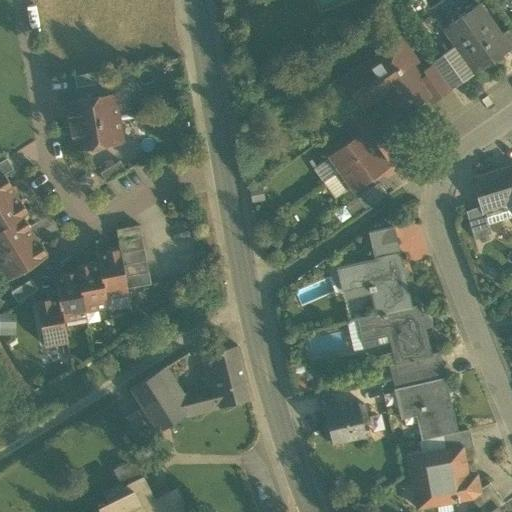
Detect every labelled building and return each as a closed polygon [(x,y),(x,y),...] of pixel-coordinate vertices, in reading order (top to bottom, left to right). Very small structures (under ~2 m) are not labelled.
[(449,26),(460,41),(470,57),(466,60),(476,75),(508,52),(509,51),(500,37),(478,6),(449,26)] [(508,52),(511,56),(511,31),(510,29),(500,37),(509,51),(508,52)] [(384,81),(406,112),(426,98),(431,94),(429,90),(417,74),(422,71),(399,38),(391,44),(395,51),(370,68),(371,68),(355,79),(367,93),(384,81)] [(452,92),(476,75),(466,60),(470,57),(460,41),(431,62),(432,63),(432,64),(444,80),(451,90),(452,92)] [(372,101),(367,93),(355,79),(371,68),(370,68),(395,51),(391,44),(340,80),(360,107),(360,108),(369,102),(370,103),(372,101)] [(417,74),(429,90),(444,80),(432,64),(422,71),(417,74)] [(74,76),(75,87),(98,83),(96,72),(74,76)] [(431,94),(426,98),(431,105),(451,90),(444,80),(429,90),(431,94)] [(384,81),(367,93),(372,101),(370,103),(369,102),(360,108),(364,113),(386,98),(399,116),(406,112),(384,81)] [(66,102),(70,126),(117,118),(113,94),(66,102)] [(350,114),(364,133),(373,126),(364,113),(360,108),(360,107),(350,114)] [(353,140),(364,133),(350,114),(340,121),(353,140)] [(121,142),(117,118),(70,126),(74,149),(121,142)] [(383,139),(373,126),(364,133),(373,146),(383,139)] [(329,156),(353,190),(387,165),(373,146),(364,133),(353,140),(329,156)] [(0,161),(0,175),(2,175),(12,169),(6,158),(0,161)] [(99,173),(105,183),(125,170),(119,161),(99,173)] [(511,166),(473,180),(482,210),(482,212),(484,211),(502,205),(502,203),(507,201),(511,206),(511,166)] [(0,202),(14,194),(9,186),(10,185),(5,176),(3,177),(2,175),(0,175),(0,202)] [(359,198),(365,208),(390,191),(383,181),(359,198)] [(0,202),(0,229),(21,217),(26,214),(25,211),(26,211),(20,202),(19,202),(14,194),(0,202)] [(488,224),(511,216),(511,206),(507,201),(502,203),(502,205),(484,211),(488,224)] [(466,215),(473,238),(490,233),(488,224),(484,211),(482,212),(482,210),(466,215)] [(0,256),(33,236),(28,228),(29,227),(24,218),(22,219),(21,217),(0,229),(0,256)] [(115,230),(118,241),(141,237),(139,225),(115,230)] [(369,234),(375,261),(399,255),(392,228),(369,234)] [(38,245),(33,236),(0,256),(0,266),(8,279),(45,256),(44,254),(45,253),(39,244),(38,245)] [(119,250),(120,253),(143,248),(141,237),(118,241),(119,250)] [(122,265),(146,260),(143,248),(120,253),(122,265)] [(96,254),(98,263),(105,297),(106,297),(128,293),(127,289),(127,288),(124,277),(122,265),(120,253),(119,250),(117,250),(116,249),(106,251),(106,252),(96,254)] [(368,284),(375,315),(411,307),(399,255),(375,261),(336,270),(340,290),(368,284)] [(122,265),(124,277),(148,272),(146,260),(122,265)] [(107,306),(106,297),(105,297),(98,263),(89,265),(88,264),(78,266),(78,267),(75,268),(76,273),(77,273),(84,311),(85,311),(107,306)] [(86,316),(85,311),(84,311),(77,273),(76,273),(74,274),(74,272),(64,274),(64,276),(54,277),(58,298),(62,320),(63,320),(86,316)] [(150,284),(148,272),(124,277),(127,288),(127,289),(150,284)] [(10,292),(16,302),(37,289),(30,279),(10,292)] [(67,341),(63,320),(62,320),(58,298),(49,300),(48,299),(43,300),(38,301),(38,302),(36,303),(44,346),(67,341)] [(418,306),(411,307),(375,315),(355,320),(360,341),(387,335),(394,365),(416,360),(430,357),(429,355),(418,306)] [(237,345),(205,353),(213,386),(219,407),(250,399),(237,345)] [(183,392),(166,365),(159,370),(177,400),(193,391),(213,386),(205,353),(199,355),(204,376),(201,377),(203,385),(190,388),(186,391),(183,392)] [(430,357),(416,360),(419,371),(440,366),(437,354),(429,355),(430,357)] [(389,378),(419,371),(416,360),(394,365),(386,367),(389,378)] [(440,366),(419,371),(421,384),(443,379),(440,366)] [(156,430),(157,432),(184,414),(185,413),(177,400),(159,370),(158,370),(130,388),(138,401),(141,406),(156,430)] [(391,390),(421,384),(419,371),(389,378),(391,390)] [(416,411),(423,440),(442,435),(455,432),(443,379),(421,384),(391,390),(397,415),(416,411)] [(213,386),(193,391),(198,412),(219,407),(213,386)] [(193,391),(177,400),(185,413),(184,414),(185,415),(198,412),(193,391)] [(331,440),(332,443),(365,435),(363,423),(367,422),(363,403),(325,412),(328,424),(323,425),(326,441),(331,440)] [(141,406),(124,417),(139,441),(156,430),(141,406)] [(442,435),(446,453),(460,450),(460,451),(471,449),(466,430),(455,432),(442,435)] [(406,443),(409,460),(446,453),(442,435),(423,440),(406,443)] [(417,506),(417,508),(468,499),(468,497),(464,498),(459,469),(463,468),(460,451),(460,450),(446,453),(409,460),(412,477),(413,477),(418,506),(417,506)] [(122,486),(142,476),(143,478),(145,477),(136,459),(113,470),(120,483),(122,486)] [(188,511),(176,488),(149,502),(138,480),(143,478),(142,476),(122,486),(125,494),(107,502),(97,507),(99,511),(188,511)] [(120,483),(102,492),(107,502),(125,494),(122,486),(120,483)] [(468,499),(475,509),(496,494),(489,484),(468,499)] [(503,505),(496,494),(475,509),(477,511),(493,511),(496,510),(503,505)]
